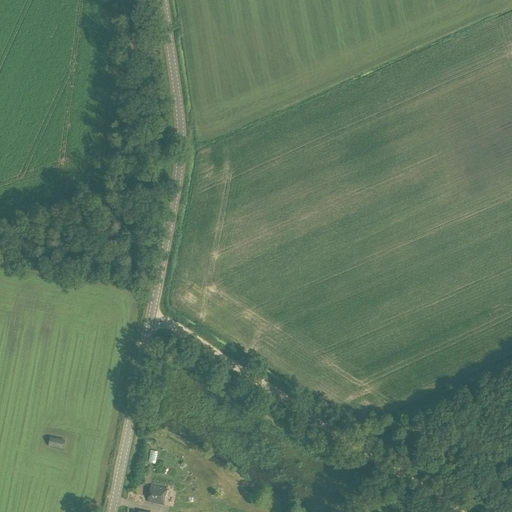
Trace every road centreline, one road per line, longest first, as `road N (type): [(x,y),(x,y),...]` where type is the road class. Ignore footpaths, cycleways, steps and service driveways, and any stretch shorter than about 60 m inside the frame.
road 1 (tertiary): [(113,511),(182,152),(162,0)]
road 2 (track): [(443,511),(153,317)]
